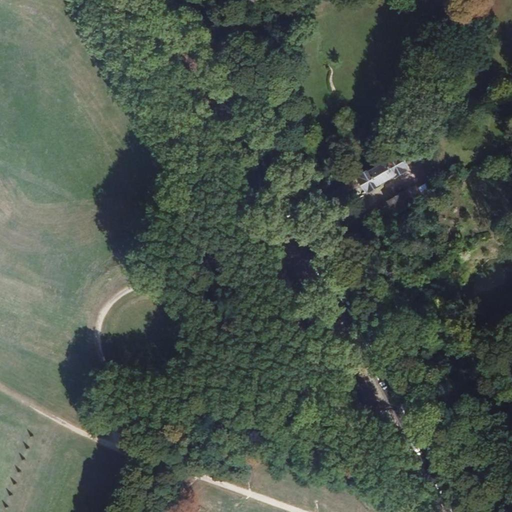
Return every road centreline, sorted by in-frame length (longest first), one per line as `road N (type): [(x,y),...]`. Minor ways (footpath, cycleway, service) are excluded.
road 1 (secondary): [(175,0),(463,511)]
road 2 (track): [(165,385),(131,385),(115,376),(96,345),(101,310),(128,286),(164,284),(190,303),(199,349),(180,377)]
road 3 (track): [(297,511),(110,444),(131,385)]
